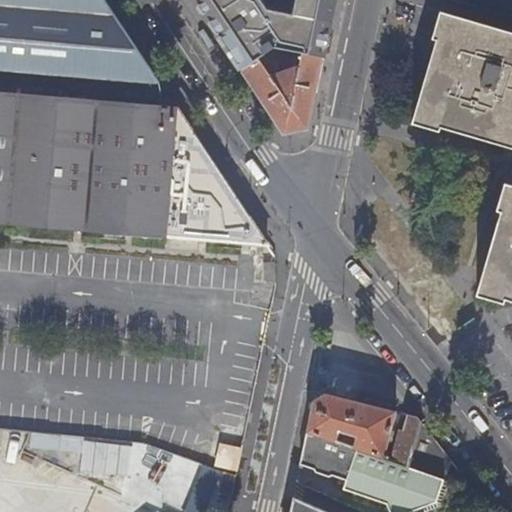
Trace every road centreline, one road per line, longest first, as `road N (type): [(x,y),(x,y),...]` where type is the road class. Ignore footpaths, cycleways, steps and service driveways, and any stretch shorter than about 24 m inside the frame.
road 1 (secondary): [(317,234),(511,465)]
road 2 (secondary): [(151,0),(317,234)]
road 3 (residential): [(260,511),(317,234)]
road 4 (residential): [(364,0),(317,234)]
